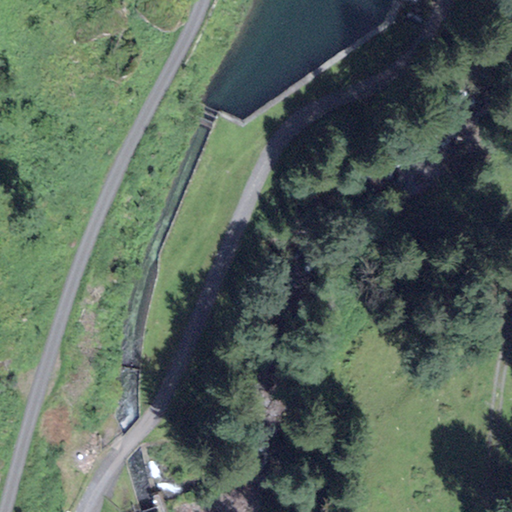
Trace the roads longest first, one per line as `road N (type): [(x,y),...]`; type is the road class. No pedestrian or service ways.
road 1 (unclassified): [(84,511),(163,410),(266,158),(414,54),(448,0)]
road 2 (unclassified): [(201,0),(74,271),(6,511)]
road 3 (track): [(511,334),(493,420),(491,511)]
